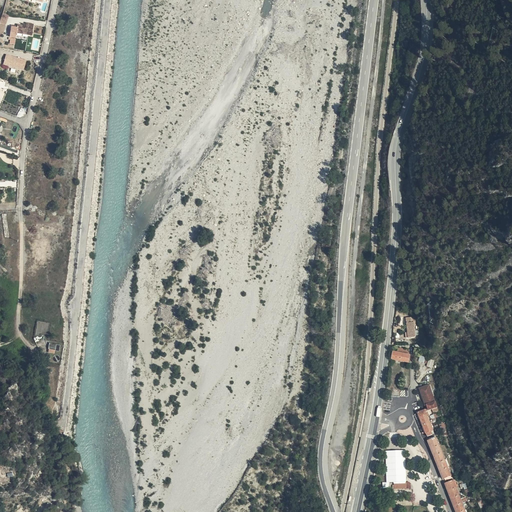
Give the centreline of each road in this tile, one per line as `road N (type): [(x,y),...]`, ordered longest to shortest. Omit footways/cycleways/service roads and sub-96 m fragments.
road 1 (trunk): [(374,0),(337,373),(320,446),(332,511)]
road 2 (primary): [(425,0),(429,52),(396,155),(396,241),(374,421)]
road 3 (residential): [(29,121),(18,323),(33,348)]
road 4 (residential): [(374,421),(424,440),(452,511)]
road 5 (residential): [(56,0),(29,121)]
